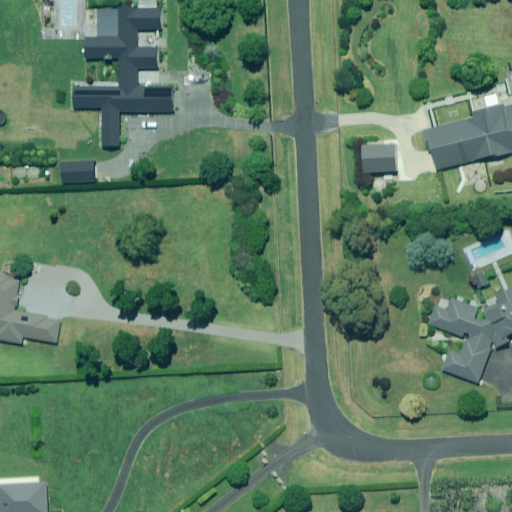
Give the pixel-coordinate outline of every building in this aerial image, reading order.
[(511,154),(511,106),(507,108),(507,106),(473,114),(475,119),(426,131),(431,152),(437,172),(484,160),(486,169),(504,164),(502,157),(511,154)] [(486,273),(474,279),(478,289),(491,284),(486,273)] [(17,312),(22,282),(0,277),(0,341),(24,345),(25,339),(61,345),(65,320),(17,312)] [(493,352),(511,345),(511,338),(511,336),(511,289),(496,295),(501,307),(488,312),(453,300),(450,310),(439,306),(432,326),(457,336),(468,339),(462,355),(452,351),(444,372),(479,385),(492,349),(493,352)] [(39,477),(0,479),(0,511),(49,511),(48,484),(39,485),(39,477)]
